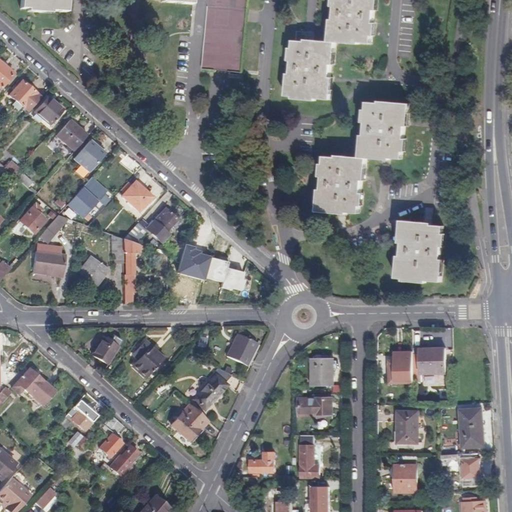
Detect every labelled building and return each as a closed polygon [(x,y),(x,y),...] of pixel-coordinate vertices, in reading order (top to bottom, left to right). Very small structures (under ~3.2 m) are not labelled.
[(20,0),(20,10),(27,11),(27,13),(43,14),(43,12),(65,13),(66,3),(64,3),(63,0),(20,0)] [(208,0),(202,69),(220,71),(228,72),(243,73),(243,69),(247,22),(248,10),(249,0),(208,0)] [(334,0),(331,32),(329,32),(329,42),(305,40),(305,42),(293,41),(289,86),(286,87),(285,96),(292,97),(292,100),(309,101),(309,98),(331,101),(332,91),(330,91),(334,53),(336,53),(337,43),(359,46),(359,43),(371,44),(375,0),(334,0)] [(0,64),(0,89),(12,75),(0,64)] [(8,97),(26,113),(40,98),(21,82),(8,97)] [(60,111),(47,98),(33,113),(48,126),(60,111)] [(412,102),(381,99),(381,102),(370,101),(365,150),(362,150),(361,159),(338,157),(337,158),(325,157),(320,201),(317,201),(317,212),(347,215),(348,212),(360,213),(365,168),(367,168),(368,158),(391,161),(392,158),(403,160),(408,114),(411,114),(412,102)] [(54,137),(72,153),(86,137),(68,121),(54,137)] [(103,156),(88,142),(73,160),(88,173),(103,156)] [(4,169),(11,176),(16,170),(8,163),(3,168),(4,169)] [(16,170),(11,176),(26,189),(32,183),(18,169),(16,170)] [(73,212),(81,219),(84,215),(89,219),(98,208),(94,204),(97,200),(106,190),(98,184),(91,177),(68,203),(74,209),(73,212)] [(151,198),(134,183),(122,198),(139,213),(151,198)] [(63,204),(57,199),(54,203),(59,208),(63,204)] [(42,212),(34,205),(20,222),(34,235),(45,221),(39,216),(42,212)] [(177,220),(165,210),(147,230),(161,244),(168,236),(166,233),(177,220)] [(57,216),(46,228),(51,234),(64,219),(57,216)] [(432,223),(402,220),(401,230),(404,231),(400,268),(397,269),(397,278),(404,279),(404,282),(419,283),(420,280),(442,282),(443,272),(440,272),(444,227),(432,225),(432,223)] [(123,241),(133,245),(144,232),(137,225),(123,241)] [(45,229),(38,237),(45,244),(53,236),(45,229)] [(123,264),(123,254),(123,241),(113,237),(113,264),(123,264)] [(124,276),(124,306),(132,306),(132,301),(134,300),(134,275),(136,275),(135,254),(144,254),(144,249),(133,245),(123,241),(123,254),(126,254),(127,276),(124,276)] [(204,281),(205,279),(210,260),(210,259),(199,256),(200,253),(193,251),(194,249),(185,247),(178,275),(204,281)] [(65,258),(35,253),(32,274),(62,279),(65,258)] [(107,270),(91,258),(79,274),(95,286),(107,270)] [(218,262),(210,260),(205,279),(222,284),(223,281),(226,270),(226,269),(227,265),(228,260),(223,259),(219,258),(218,262)] [(0,266),(0,280),(10,270),(2,264),(0,266)] [(243,274),(235,272),(236,268),(232,267),(227,265),(226,269),(226,270),(223,281),(222,284),(221,289),(231,291),(232,289),(241,292),(244,281),(242,281),(243,274)] [(261,346),(242,336),(229,358),(250,368),(261,346)] [(107,342),(104,340),(93,357),(106,366),(121,342),(114,338),(112,341),(109,339),(107,342)] [(137,361),(133,365),(140,371),(138,374),(145,380),(164,360),(150,347),(144,342),(132,356),(137,361)] [(445,349),(413,350),(413,352),(414,375),(446,375),(445,349)] [(390,383),(414,383),(414,375),(413,352),(396,353),(396,360),(389,360),(390,383)] [(334,386),(334,359),(312,359),(313,386),(334,386)] [(140,371),(133,365),(131,368),(138,374),(140,371)] [(226,384),(233,375),(220,368),(215,374),(216,375),(194,400),(205,411),(227,386),(226,384)] [(53,392),(28,370),(11,389),(18,395),(23,389),(41,405),(53,392)] [(148,410),(162,392),(154,386),(141,404),(148,410)] [(0,392),(0,402),(1,402),(8,394),(3,389),(0,392)] [(333,399),(299,399),(300,416),(333,415),(333,399)] [(88,427),(104,409),(97,403),(89,411),(79,402),(70,411),(75,416),(72,420),(85,431),(88,427)] [(187,440),(205,419),(190,405),(172,426),(187,440)] [(483,426),(482,410),(461,411),(463,448),(482,447),(481,427),(483,426)] [(419,412),(399,411),(399,444),(419,444),(419,412)] [(115,436),(123,427),(111,416),(103,426),(115,436)] [(64,418),(57,427),(63,432),(71,424),(64,418)] [(88,444),(76,433),(71,439),(83,450),(88,444)] [(316,469),(316,435),(301,435),(302,478),(320,478),(320,469),(316,469)] [(118,441),(111,436),(99,449),(109,458),(117,449),(114,446),(118,441)] [(120,458),(118,456),(109,467),(120,477),(129,467),(128,465),(138,454),(130,447),(126,451),(120,458)] [(126,451),(124,449),(118,456),(120,458),(126,451)] [(0,480),(14,464),(0,452),(0,480)] [(276,473),(276,454),(266,454),(266,461),(252,461),(252,473),(276,473)] [(441,456),(441,466),(464,465),(465,486),(482,485),(480,462),(464,462),(463,455),(441,456)] [(398,456),(397,466),(418,466),(419,466),(419,465),(426,465),(427,456),(398,456)] [(441,456),(432,456),(432,466),(441,466),(441,456)] [(98,470),(102,473),(108,467),(103,464),(98,470)] [(395,466),(396,493),(419,492),(418,466),(397,466),(395,466)] [(244,478),(250,478),(250,470),(239,470),(239,477),(244,478)] [(258,486),(258,478),(250,478),(244,478),(243,485),(258,486)] [(16,511),(30,497),(11,479),(0,491),(0,500),(3,503),(8,507),(5,510),(7,511),(16,511)] [(267,499),(286,499),(286,490),(286,485),(267,485),(267,499)] [(313,511),(330,511),(331,488),(313,488),(313,511)] [(55,493),(49,489),(36,504),(42,509),(55,493)] [(167,511),(169,510),(155,498),(142,511),(167,511)] [(471,502),(470,498),(463,498),(464,502),(463,503),(462,511),(487,511),(486,501),(479,502),(471,502)] [(58,511),(65,504),(60,499),(50,509),(53,511),(58,511)] [(292,511),(293,503),(286,503),(279,503),(278,511),(292,511)]
